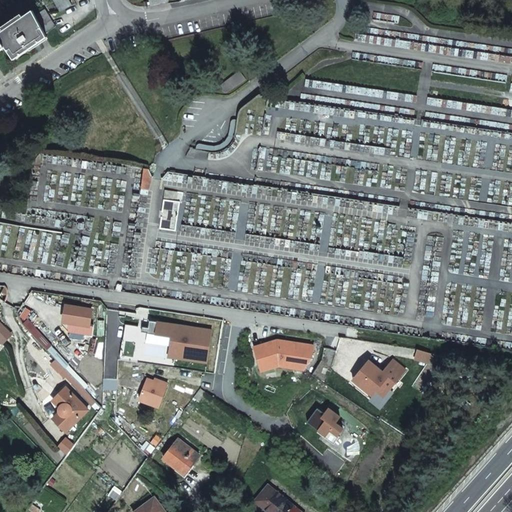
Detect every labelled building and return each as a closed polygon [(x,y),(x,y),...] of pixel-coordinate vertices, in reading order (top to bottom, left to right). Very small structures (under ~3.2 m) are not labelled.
[(47,37),(46,35),(45,34),(36,16),(27,0),(0,0),(0,53),(5,50),(13,61),(47,37)] [(71,5),(68,0),(53,0),(59,11),(71,5)] [(45,34),(54,28),(45,12),(36,16),(45,34)] [(226,70),(228,79),(219,86),(225,94),(246,79),(244,76),(254,74),(251,63),(226,70)] [(244,105),(266,109),(268,96),(258,94),(244,105)] [(233,140),(234,137),(237,119),(236,119),(234,118),(233,119),(232,119),(231,121),(230,128),(229,132),(228,136),(227,138),(225,140),(223,142),(220,143),(218,144),(215,145),(213,145),(212,151),(216,151),(220,150),(223,149),(226,147),(229,145),(231,143),(233,140)] [(209,151),(212,151),(213,145),(212,145),(206,144),(200,143),(198,143),(198,150),(209,152),(209,151)] [(149,189),(152,175),(149,169),(144,169),(141,188),(149,189)] [(164,199),(177,200),(178,191),(165,189),(164,199)] [(90,326),(92,310),(66,306),(64,322),(90,326)] [(173,324),(158,321),(156,334),(172,336),(178,337),(175,358),(207,362),(212,329),(188,326),(188,327),(172,325),(173,324)] [(12,334),(0,322),(0,338),(3,342),(12,334)] [(172,336),(169,357),(175,358),(178,337),(172,336)] [(254,346),(261,368),(279,362),(294,364),(306,366),(312,357),(314,345),(278,339),(254,346)] [(431,353),(430,353),(418,349),(415,358),(424,361),(428,362),(431,353)] [(357,375),(364,380),(360,385),(373,395),(377,390),(382,384),(390,390),(406,369),(393,359),(383,371),(375,365),(372,369),(366,364),(357,375)] [(369,360),(366,364),(372,369),(375,365),(369,360)] [(261,368),(262,371),(274,367),(293,370),(294,364),(279,362),(261,368)] [(353,379),(360,385),(364,380),(357,375),(353,379)] [(158,382),(148,378),(140,400),(159,407),(168,383),(159,380),(158,382)] [(377,390),(385,396),(390,390),(382,384),(377,390)] [(61,408),(61,413),(54,419),(67,431),(88,410),(66,388),(54,401),(61,408)] [(325,413),(317,407),(307,421),(319,430),(319,429),(326,434),(324,436),(334,443),(340,435),(338,434),(343,428),(335,422),(340,416),(329,408),(325,413)] [(201,452),(179,437),(165,458),(186,473),(201,452)] [(258,493),(266,499),(278,483),(270,477),(258,493)] [(302,511),(307,505),(278,483),(266,499),(280,509),(284,511),(302,511)] [(165,511),(154,496),(133,511),(165,511)]
